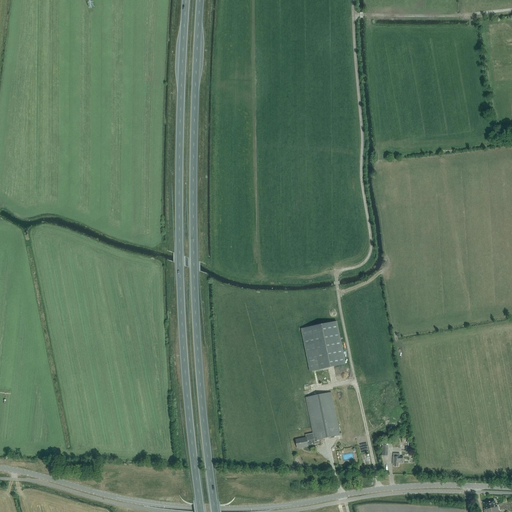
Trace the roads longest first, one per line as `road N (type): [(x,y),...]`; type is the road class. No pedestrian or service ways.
road 1 (tertiary): [(511,487),(422,485),(280,506),(193,508),(0,467)]
road 2 (trunk): [(215,511),(193,269),(199,0)]
road 3 (trunk): [(186,0),(179,264),(200,511)]
